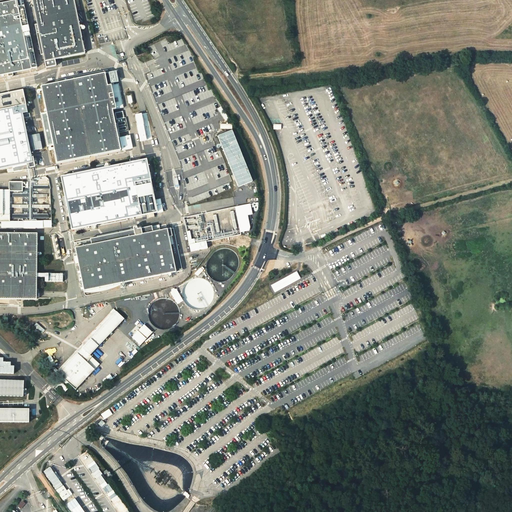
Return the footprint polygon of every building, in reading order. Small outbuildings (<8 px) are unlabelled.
[(37,66),(23,0),(17,1),(17,0),(0,3),(0,74),(31,68),(31,67),(37,66)] [(43,54),(46,68),(56,66),(55,59),(85,53),(74,0),(32,0),(37,24),(35,24),(41,55),(43,54)] [(119,82),(117,72),(42,86),(47,113),(54,146),(57,164),(121,151),(113,110),(124,108),(119,84),(112,86),(111,84),(119,82)] [(23,90),(0,95),(0,169),(33,163),(23,114),(28,113),(23,90)] [(115,113),(119,133),(129,131),(126,118),(124,118),(123,112),(115,113)] [(48,147),(54,146),(47,113),(41,114),(48,147)] [(143,126),(137,127),(140,142),(146,141),(143,126)] [(238,188),(252,182),(231,131),(217,137),(238,188)] [(40,134),(30,136),(33,151),(43,149),(40,134)] [(130,137),(120,139),(122,151),(132,149),(130,137)] [(61,178),(72,231),(157,213),(146,161),(141,162),(61,178)] [(0,219),(11,220),(11,189),(23,189),(23,180),(10,180),(10,188),(0,188),(0,219)] [(253,206),(239,209),(243,224),(241,224),(242,231),(250,229),(248,223),(252,222),(251,214),(255,213),(253,206)] [(134,231),(74,243),(84,292),(183,272),(174,229),(153,233),(152,227),(137,230),(137,227),(133,228),(134,231)] [(37,270),(37,231),(0,231),(0,296),(37,296),(37,274),(37,270)] [(206,242),(190,246),(191,253),(208,249),(206,242)] [(274,291),(301,279),(298,271),(271,284),(274,291)] [(175,290),(171,292),(172,293),(171,294),(176,303),(182,300),(176,290),(175,291),(175,290)] [(114,309),(56,371),(58,374),(81,349),(88,356),(124,319),(114,309)] [(187,309),(180,312),(185,320),(191,316),(187,309)] [(144,324),(132,337),(140,345),(152,332),(144,324)] [(81,349),(58,374),(75,390),(98,366),(81,349)] [(24,381),(0,379),(0,396),(23,397),(24,381)] [(0,422),(29,422),(29,409),(0,408),(0,422)] [(104,419),(112,414),(109,409),(101,414),(104,419)] [(130,511),(121,496),(115,499),(110,492),(113,491),(88,450),(82,453),(118,511),(130,511)] [(84,511),(73,494),(72,494),(69,488),(67,490),(53,465),(45,470),(69,511),(84,511)]
